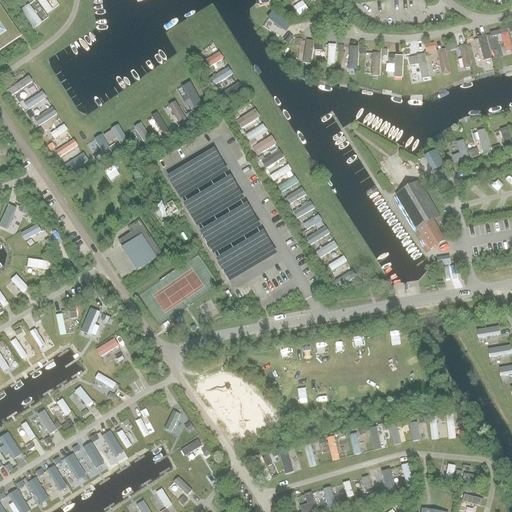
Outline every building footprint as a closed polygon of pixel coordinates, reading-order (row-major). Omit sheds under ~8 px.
[(38,0),(49,15),(55,11),(46,0),(38,0)] [(290,0),(294,15),(306,12),(303,0),(290,0)] [(22,11),(35,30),(44,24),(31,5),(22,11)] [(0,49),(14,40),(14,39),(11,36),(12,31),(14,30),(15,30),(15,29),(1,9),(1,10),(0,10),(0,49)] [(286,33),(291,26),(277,15),(271,21),(286,33)] [(491,38),(501,35),(505,53),(511,51),(511,45),(507,29),(490,33),(491,38)] [(294,38),(288,34),(283,41),(288,45),(294,38)] [(487,36),(479,39),(487,62),(494,60),(487,36)] [(315,43),(314,52),(322,52),(323,43),(315,43)] [(425,46),(426,53),(436,51),(434,44),(425,46)] [(337,67),(338,46),(329,46),(329,67),(337,67)] [(470,47),(462,47),(464,69),(472,69),(470,47)] [(443,76),(452,75),(448,50),(440,51),(443,76)] [(381,77),(382,54),(374,54),(373,77),(381,77)] [(422,80),(430,78),(425,55),(417,56),(417,57),(408,59),(410,67),(419,65),(422,80)] [(402,78),(403,56),(389,56),(389,65),(395,65),(395,78),(402,78)] [(11,99),(34,83),(30,77),(7,93),(11,99)] [(10,88),(14,86),(11,80),(6,83),(10,88)] [(4,84),(0,87),(0,88),(3,93),(8,89),(4,84)] [(221,96),(225,102),(245,91),(241,84),(221,96)] [(214,88),(217,94),(222,90),(219,85),(214,88)] [(194,89),(188,93),(202,115),(208,111),(194,89)] [(177,102),(171,106),(183,128),(190,125),(177,102)] [(191,112),(186,115),(189,121),(194,118),(191,112)] [(166,138),(172,134),(159,114),(149,121),(157,133),(161,131),(166,138)] [(54,119),(40,126),(43,132),(57,125),(54,119)] [(151,140),(141,124),(135,128),(145,144),(151,140)] [(112,130),(124,150),(131,145),(120,126),(112,130)] [(511,139),(509,129),(502,131),(508,149),(511,147),(511,139)] [(486,131),(479,133),(485,156),(493,154),(486,131)] [(105,151),(109,149),(103,138),(99,140),(105,151)] [(165,144),(162,139),(156,143),(159,147),(165,144)] [(455,165),(470,160),(464,141),(456,143),(460,154),(452,157),(455,165)] [(52,144),(48,147),(51,152),(56,149),(52,144)] [(70,144),(56,153),(60,158),(74,149),(70,144)] [(469,152),(471,159),(480,157),(477,149),(469,152)] [(434,152),(425,158),(433,171),(443,166),(434,152)] [(76,170),(89,161),(85,155),(72,164),(76,170)] [(290,166),(271,177),(275,183),(294,172),(290,166)] [(280,186),(283,193),(301,185),(298,178),(280,186)] [(418,183),(396,197),(397,198),(398,197),(418,231),(417,231),(417,232),(419,231),(429,249),(436,245),(438,247),(446,243),(433,222),(440,218),(418,183)] [(167,206),(173,214),(178,211),(172,202),(167,206)] [(298,221),(317,211),(313,203),(294,213),(298,221)] [(8,231),(19,210),(11,206),(0,228),(8,231)] [(22,206),(19,212),(25,215),(28,209),(22,206)] [(309,231),(324,223),(320,217),(305,225),(309,231)] [(133,232),(121,240),(125,247),(123,249),(138,272),(162,255),(143,226),(140,221),(130,227),(133,232)] [(22,235),(27,243),(43,234),(39,226),(22,235)] [(305,242),(310,249),(331,235),(326,228),(305,242)] [(50,238),(45,240),(49,248),(54,245),(50,238)] [(317,252),(320,259),(340,250),(336,243),(317,252)] [(346,257),(330,266),(334,272),(349,263),(346,257)] [(440,267),(452,265),(451,257),(439,259),(440,267)] [(30,261),(29,269),(49,270),(50,262),(30,261)] [(322,272),(326,277),(331,273),(327,268),(322,272)] [(12,281),(24,294),(30,289),(18,276),(12,281)] [(0,301),(4,309),(10,306),(0,289),(0,288),(0,301)] [(97,326),(102,314),(92,310),(83,333),(97,339),(101,328),(97,326)] [(76,312),(69,313),(71,320),(78,319),(76,312)] [(64,315),(57,316),(62,337),(68,335),(64,315)] [(44,327),(38,330),(46,345),(52,342),(44,327)] [(500,328),(479,332),(480,340),(502,336),(500,328)] [(37,330),(31,333),(41,350),(47,346),(37,330)] [(17,340),(12,343),(24,361),(29,358),(17,340)] [(116,340),(97,351),(101,359),(121,348),(116,340)] [(27,341),(21,344),(29,357),(35,353),(27,341)] [(511,351),(511,347),(490,352),(491,360),(511,355),(511,351)] [(0,354),(0,365),(5,374),(11,370),(1,354),(0,354)] [(124,360),(121,355),(116,358),(119,363),(124,360)] [(511,368),(501,370),(502,378),(511,376),(511,368)] [(115,390),(118,384),(100,374),(97,380),(115,390)] [(83,388),(77,393),(89,409),(95,404),(83,388)] [(67,418),(73,413),(64,401),(58,405),(67,418)] [(146,410),(141,413),(144,418),(149,415),(146,410)] [(38,416),(49,438),(58,433),(48,412),(38,416)] [(175,412),(167,430),(174,434),(182,416),(175,412)] [(457,440),(456,417),(448,417),(449,441),(457,440)] [(438,418),(431,419),(432,441),(439,441),(438,418)] [(41,435),(34,420),(29,423),(36,437),(41,435)] [(143,420),(137,423),(146,439),(151,436),(143,420)] [(28,424),(22,427),(32,443),(38,439),(28,424)] [(412,424),(414,443),(420,442),(419,424),(412,424)] [(396,447),(402,446),(397,426),(391,427),(396,447)] [(378,428),(371,430),(376,452),(384,450),(378,428)] [(124,432),(119,435),(128,450),(134,447),(124,432)] [(351,436),(356,456),(364,454),(358,434),(351,436)] [(0,441),(0,446),(12,464),(24,456),(10,435),(0,441)] [(333,463),(341,462),(337,438),(329,439),(333,463)] [(182,450),(186,457),(204,449),(201,442),(182,450)] [(35,448),(32,443),(26,448),(29,452),(35,448)] [(313,446),(306,448),(311,469),(318,467),(313,446)] [(210,455),(206,448),(202,451),(206,458),(210,455)] [(286,476),(295,474),(292,454),(282,455),(286,476)] [(269,457),(263,460),(261,455),(255,458),(266,482),(272,479),(267,468),(273,466),(269,457)] [(403,467),(409,487),(416,485),(410,465),(403,467)] [(449,466),(445,483),(453,485),(457,467),(449,466)] [(388,492),(396,490),(390,470),(382,473),(388,492)] [(465,471),(465,483),(482,483),(482,472),(465,471)] [(42,506),(51,500),(37,479),(28,485),(42,506)] [(190,496),(193,492),(180,479),(177,483),(190,496)] [(351,482),(345,484),(349,499),(355,497),(351,482)] [(323,491),(329,511),(338,508),(332,488),(323,491)] [(160,511),(164,511),(174,506),(163,489),(151,497),(160,511)] [(17,511),(31,511),(19,491),(9,497),(17,511)] [(485,508),(486,501),(468,496),(466,503),(485,508)] [(151,511),(145,502),(138,507),(141,511),(151,511)]
